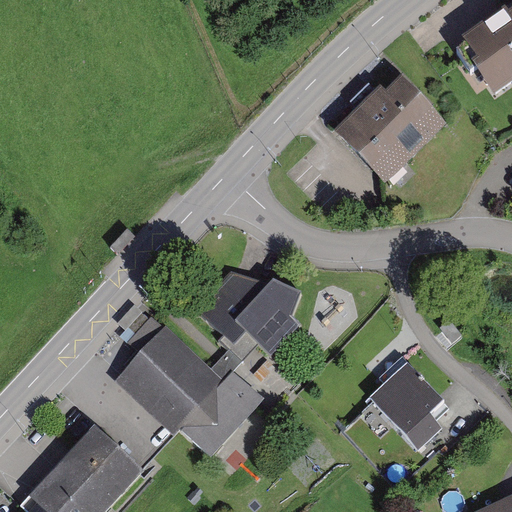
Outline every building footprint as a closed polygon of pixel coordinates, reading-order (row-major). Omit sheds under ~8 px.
[(511,4),(460,41),(497,93),(511,82),(511,4)] [(384,84),(338,129),(389,182),(446,127),(402,82),(392,92),(384,84)] [(235,272),(198,308),(251,355),(302,377),(328,343),(292,316),(306,291),(274,279),(269,284),(235,272)] [(217,366),(155,312),(118,355),(132,368),(120,381),(177,431),(182,426),(213,453),(225,439),(250,461),(281,426),(260,407),(268,398),(237,371),(244,362),(230,350),(223,359),(217,366)] [(446,402),(408,363),(371,398),(420,449),(442,428),(431,416),(446,402)] [(110,511),(148,472),(99,427),(33,497),(40,504),(32,511),(110,511)] [(511,511),(511,498),(481,511),(511,511)]
